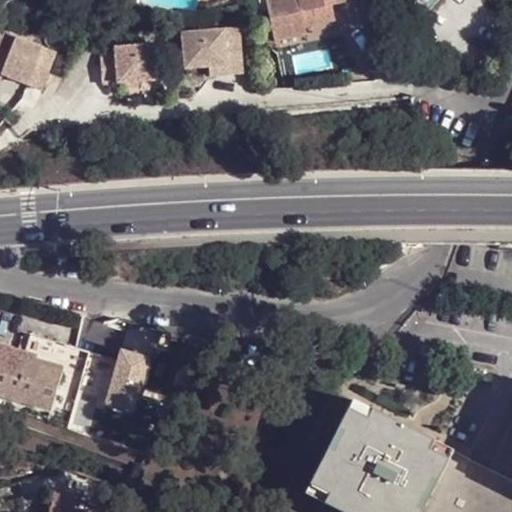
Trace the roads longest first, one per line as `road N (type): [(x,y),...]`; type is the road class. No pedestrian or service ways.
road 1 (primary): [(511,209),(284,207),(0,227)]
road 2 (residential): [(367,310),(331,318),(232,313),(0,274)]
road 3 (residential): [(511,74),(440,255),(421,278),(367,310)]
road 4 (unclassified): [(367,310),(388,324),(511,352)]
